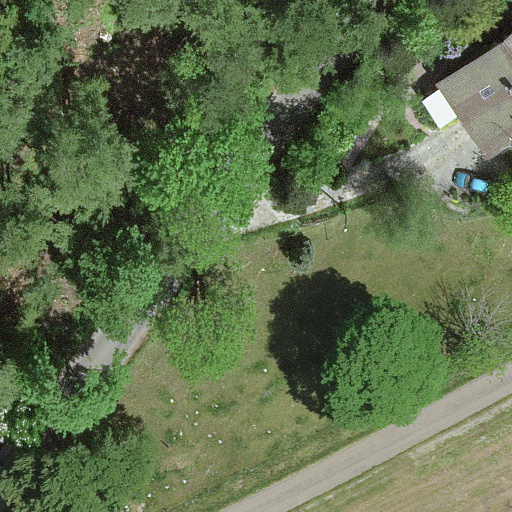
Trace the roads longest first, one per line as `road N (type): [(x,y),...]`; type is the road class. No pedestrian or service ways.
road 1 (unclassified): [(365,0),(153,288),(0,473)]
road 2 (unclassified): [(511,372),(243,511)]
